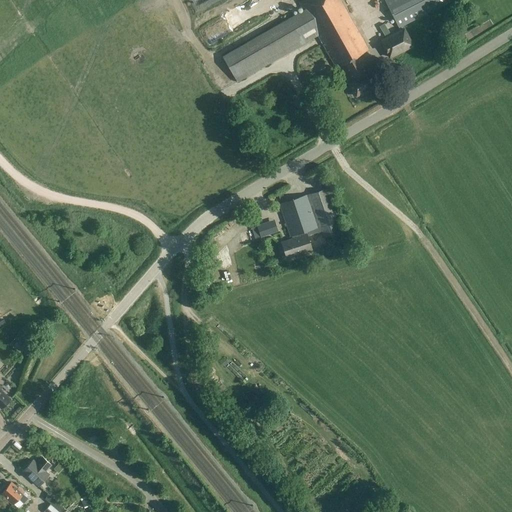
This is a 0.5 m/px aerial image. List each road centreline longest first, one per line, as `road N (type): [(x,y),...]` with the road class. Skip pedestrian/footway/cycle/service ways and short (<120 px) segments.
road 1 (unclassified): [(0,445),(193,229),(511,34)]
road 2 (track): [(330,144),(349,171),(416,228),(511,370)]
road 3 (track): [(185,309),(197,390),(299,511)]
road 4 (track): [(173,250),(137,217),(35,189),(0,160)]
